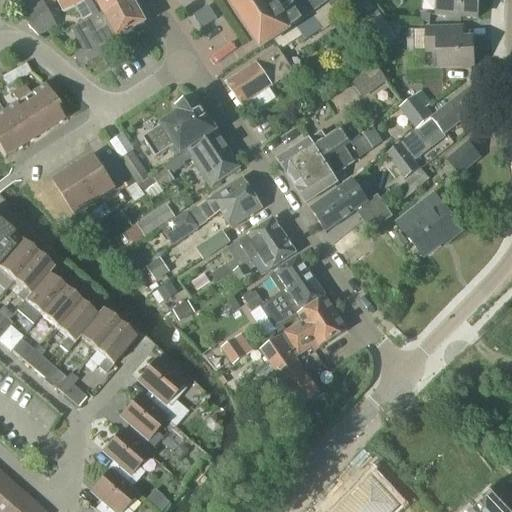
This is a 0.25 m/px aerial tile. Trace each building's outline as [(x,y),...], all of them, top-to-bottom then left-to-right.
[(20,18),(38,0),(29,0),(17,2),(20,18)] [(55,7),(56,2),(41,0),(38,0),(20,18),(38,38),(57,29),(44,6),(55,7)] [(55,0),(56,2),(62,13),(74,9),(84,3),(90,0),(55,0)] [(116,13),(132,5),(129,0),(90,0),(84,3),(92,18),(93,18),(95,23),(114,11),(116,13)] [(179,0),(205,38),(229,22),(214,0),(179,0)] [(224,0),(242,25),(260,51),(279,39),(295,27),(325,5),(338,21),(355,8),(351,2),(354,0),(224,0)] [(436,0),(436,16),(475,18),(476,0),(436,0)] [(74,57),(80,69),(103,57),(100,49),(131,32),(132,33),(138,36),(144,34),(143,28),(142,26),(143,25),(132,5),(116,13),(114,11),(95,23),(93,18),(92,18),(83,24),(71,30),(83,52),(74,57)] [(325,5),(295,27),(301,36),(306,42),(306,43),(320,32),(321,34),(338,21),(325,5)] [(429,15),(420,14),(420,22),(429,23),(429,15)] [(386,17),(375,21),(380,34),(391,31),(386,17)] [(462,40),(462,28),(426,29),(427,52),(437,52),(437,68),(472,67),(471,40),(462,40)] [(272,89),(292,75),(276,52),(226,86),(241,108),(251,102),(258,112),(276,100),(269,90),(271,88),(272,89)] [(359,61),(351,67),(356,74),(364,67),(359,61)] [(6,88),(30,75),(25,65),(1,78),(6,88)] [(374,67),(352,83),(363,98),(385,82),(374,67)] [(331,80),(322,71),(313,80),(322,89),(331,80)] [(24,88),(19,91),(45,132),(66,118),(59,107),(57,108),(44,87),(29,96),(24,88)] [(18,104),(4,113),(24,145),(45,132),(19,91),(12,95),(18,104)] [(443,137),(480,108),(468,92),(430,122),(431,122),(416,134),(425,144),(439,133),(443,137)] [(421,93),(400,109),(415,129),(433,116),(427,108),(431,105),(421,93)] [(180,157),(215,135),(192,101),(176,112),(179,116),(161,128),(143,141),(155,161),(170,151),(176,160),(180,157)] [(0,153),(3,159),(24,145),(4,113),(0,115),(0,153)] [(342,150),(349,145),(359,139),(350,125),(333,136),(312,150),(307,143),(277,162),(291,183),(343,151),(342,150)] [(283,146),(300,137),(296,128),(278,137),(283,146)] [(238,171),(226,153),(215,135),(180,157),(176,160),(169,165),(175,174),(185,167),(183,165),(191,161),(198,171),(210,189),(238,171)] [(423,147),(413,135),(400,145),(406,151),(414,163),(422,158),(417,151),(423,147)] [(343,151),(291,183),(305,205),(335,186),(331,178),(352,165),(373,152),(363,137),(359,139),(349,145),(343,151)] [(459,178),(481,160),(467,143),(445,162),(459,178)] [(414,163),(406,151),(400,145),(385,156),(398,174),(405,184),(420,171),(415,164),(414,163)] [(133,205),(144,198),(138,188),(149,179),(132,153),(120,161),(135,185),(124,192),(133,205)] [(72,217),(114,190),(92,156),(50,183),(72,217)] [(170,177),(166,171),(153,180),(160,191),(174,182),(170,177)] [(420,171),(405,184),(406,185),(396,193),(404,202),(429,181),(420,171)] [(246,221),(260,212),(241,181),(197,209),(206,223),(220,214),(231,231),(246,221)] [(361,222),(384,206),(382,204),(377,197),(366,204),(351,182),(309,212),(325,235),(354,215),(353,214),(355,213),(361,222)] [(447,244),(462,233),(433,196),(397,225),(423,259),(445,242),(447,244)] [(98,224),(111,216),(105,206),(91,214),(98,224)] [(384,206),(361,222),(370,235),(392,219),(384,206)] [(175,220),(175,219),(166,208),(136,227),(144,240),(164,227),(175,220)] [(175,220),(164,227),(165,228),(160,231),(173,249),(198,232),(186,213),(175,219),(175,220)] [(295,255),(284,238),(273,221),(238,244),(227,251),(233,262),(211,277),(217,286),(232,276),(237,285),(251,276),(249,272),(255,269),(261,278),(295,255)] [(0,263),(18,242),(0,225),(0,263)] [(221,251),(235,241),(228,232),(215,241),(221,251)] [(400,235),(393,240),(401,251),(408,245),(400,235)] [(0,286),(4,290),(12,281),(34,255),(18,242),(0,263),(0,286)] [(51,269),(36,256),(34,255),(12,281),(22,291),(16,299),(22,304),(28,296),(46,276),(51,269)] [(324,300),(307,274),(298,260),(269,279),(280,295),(260,309),(276,334),(296,320),(296,319),(297,318),(324,300)] [(39,316),(62,290),(46,276),(28,296),(22,304),(16,312),(32,326),(40,317),(39,316)] [(164,304),(178,295),(170,284),(152,296),(159,307),(163,304),(164,304)] [(55,330),(78,304),(62,290),(39,316),(40,317),(55,330)] [(250,312),(262,304),(255,293),(243,301),(250,312)] [(233,299),(226,303),(233,313),(239,309),(233,299)] [(284,337),(261,353),(281,383),(286,389),(279,394),(297,420),(323,403),(306,376),(301,379),(296,373),(300,370),(294,360),(310,350),(314,354),(346,333),(324,300),(297,318),(298,319),(301,324),(283,336),(284,337)] [(179,324),(194,315),(188,303),(173,312),(179,324)] [(77,338),(94,317),(78,304),(55,330),(66,340),(59,348),(66,355),(73,346),(72,345),(77,338)] [(94,352),(116,326),(99,312),(94,317),(77,338),(94,352)] [(7,322),(6,323),(3,320),(0,323),(0,330),(4,334),(12,325),(7,322)] [(116,326),(94,352),(105,361),(97,370),(105,376),(112,367),(111,367),(133,341),(116,326)] [(30,330),(15,344),(24,354),(39,340),(30,330)] [(233,368),(254,353),(241,335),(220,350),(233,368)] [(41,379),(51,368),(40,358),(44,353),(37,347),(29,356),(36,361),(30,369),(41,379)] [(30,369),(36,361),(29,356),(23,363),(30,369)] [(144,404),(163,421),(164,420),(175,430),(188,414),(175,403),(186,390),(181,386),(155,362),(137,382),(152,395),(144,404)] [(62,384),(65,380),(51,368),(41,379),(62,397),(69,390),(62,384)] [(69,390),(62,397),(77,409),(85,399),(72,387),(77,381),(70,375),(66,380),(65,380),(62,384),(69,390)] [(163,421),(144,404),(137,398),(120,417),(135,430),(127,438),(149,457),(163,441),(154,433),(163,422),(163,421)] [(207,419),(205,428),(211,434),(220,432),(222,422),(216,417),(207,419)] [(150,457),(149,457),(127,438),(127,439),(120,432),(103,451),(118,465),(110,474),(130,492),(145,475),(139,469),(150,457)] [(130,492),(110,474),(109,473),(92,491),(102,500),(93,510),(95,511),(128,511),(125,509),(136,497),(130,492)] [(0,498),(11,486),(0,475),(0,498)] [(393,511),(396,509),(371,484),(341,511),(393,511)] [(11,486),(0,498),(0,511),(19,511),(29,501),(11,486)] [(40,511),(29,501),(19,511),(40,511)] [(497,511),(487,501),(474,511),(497,511)]
